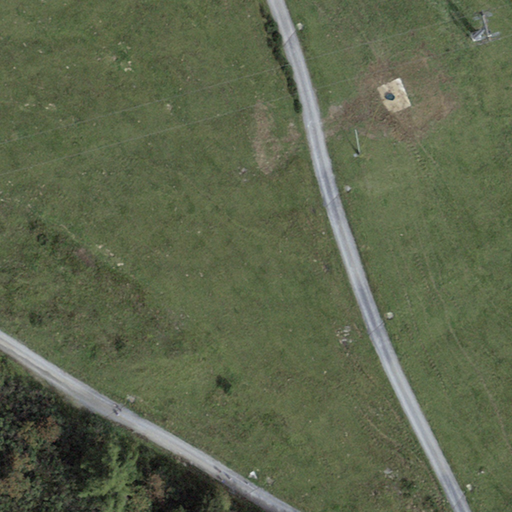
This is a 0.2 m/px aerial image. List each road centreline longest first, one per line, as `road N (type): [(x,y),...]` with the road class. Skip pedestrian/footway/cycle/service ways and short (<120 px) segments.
road 1 (track): [(469,511),(350,251),(277,0)]
road 2 (track): [(290,511),(117,389),(0,333)]
